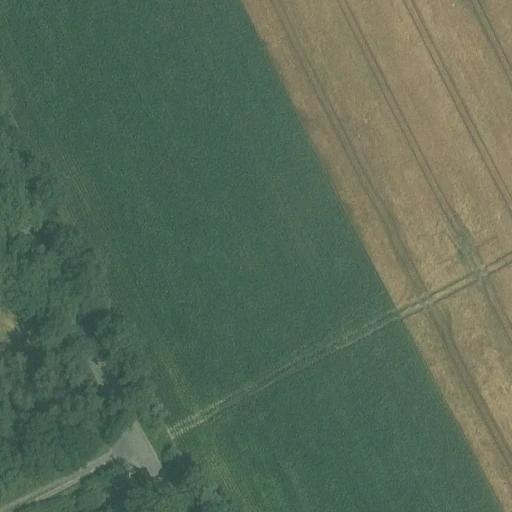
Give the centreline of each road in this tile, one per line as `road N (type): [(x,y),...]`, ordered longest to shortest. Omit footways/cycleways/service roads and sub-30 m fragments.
road 1 (residential): [(180,511),(0,161)]
road 2 (track): [(145,443),(4,511)]
